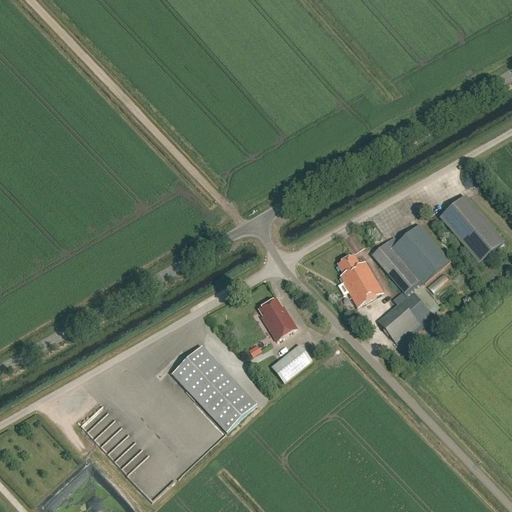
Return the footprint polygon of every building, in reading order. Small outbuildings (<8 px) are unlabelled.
[(463,194),(437,216),(476,263),(502,240),(463,194)] [(451,264),(420,227),(399,245),(394,240),(372,259),(407,300),(378,325),(400,351),(435,321),(428,313),(436,306),(421,289),(451,264)] [(360,268),(354,258),(338,268),(344,277),(341,278),(344,285),(343,285),(344,287),(341,289),(340,291),(345,298),(349,296),(358,311),(384,295),(365,264),(360,268)] [(447,275),(433,288),(439,294),(453,281),(447,275)] [(263,320),(262,320),(277,345),(298,332),(287,314),(286,315),(277,302),(271,306),(269,306),(266,308),(266,309),(259,313),(263,320)] [(255,360),(264,354),(260,347),(251,353),(255,360)] [(312,363),(299,348),(272,370),(284,386),(312,363)] [(257,408),(202,350),(172,378),(227,436),(257,408)] [(150,458),(103,407),(80,428),(127,479),(150,458)]
